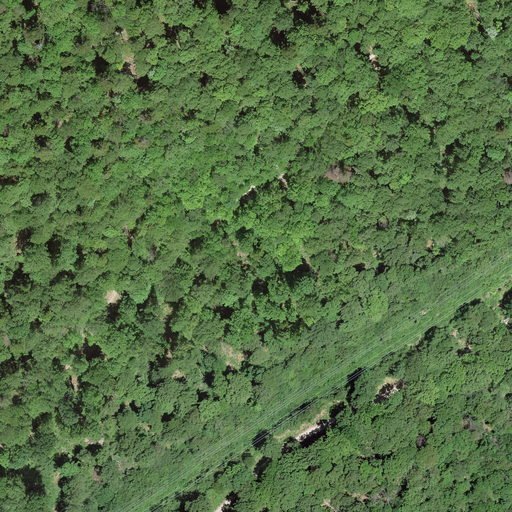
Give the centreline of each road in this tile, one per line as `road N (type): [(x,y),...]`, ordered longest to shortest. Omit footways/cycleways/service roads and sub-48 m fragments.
road 1 (track): [(450,0),(287,161),(129,281),(0,441)]
road 2 (track): [(216,511),(314,429),(511,320)]
